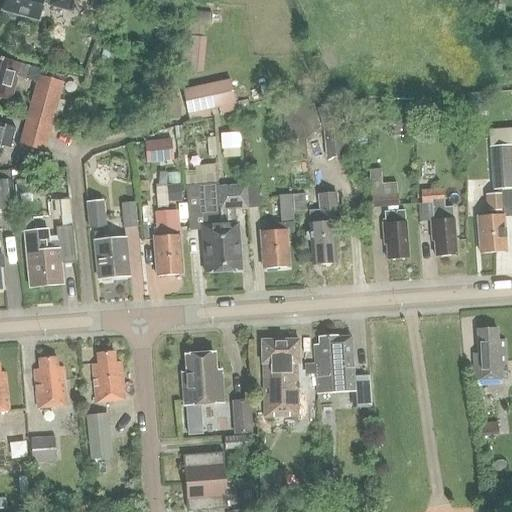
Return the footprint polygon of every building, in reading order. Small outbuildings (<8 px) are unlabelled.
[(3,0),(1,12),(41,22),(45,5),(48,6),(48,7),(70,13),(73,0),(3,0)] [(104,14),(107,0),(92,0),(89,11),(104,14)] [(182,68),(207,69),(208,34),(183,33),(182,68)] [(0,99),(11,103),(17,78),(35,83),(24,126),(49,133),(64,76),(19,64),(20,63),(0,58),(0,99)] [(230,80),(182,90),(189,123),(211,118),(209,111),(218,109),(220,116),(237,113),(230,80)] [(341,129),(334,106),(334,104),(317,109),(323,132),(326,160),(356,156),(352,143),(346,127),(341,129)] [(0,146),(10,149),(15,130),(4,127),(5,125),(0,123),(0,146)] [(44,152),(49,133),(24,126),(18,145),(44,152)] [(224,146),(245,145),(244,129),(223,130),(224,146)] [(506,254),(504,218),(511,217),(511,163),(511,147),(511,146),(511,134),(488,136),(492,191),(495,191),(495,195),(486,196),(487,216),(478,217),(481,255),(506,254)] [(171,140),(144,143),(147,165),(173,162),(171,140)] [(426,159),(441,159),(442,143),(427,143),(426,159)] [(370,172),(372,197),(369,197),(370,210),(397,207),(396,184),(382,185),(381,171),(370,172)] [(20,200),(34,200),(33,177),(19,177),(20,200)] [(11,180),(0,181),(0,211),(14,210),(11,180)] [(160,203),(184,201),(183,183),(159,184),(160,203)] [(206,273),(223,272),(220,226),(221,226),(219,188),(217,188),(217,185),(185,187),(188,231),(203,230),(206,273)] [(246,186),(248,209),(260,208),(258,185),(246,186)] [(220,226),(223,272),(242,271),(238,225),(235,225),(234,212),(247,211),(245,186),(219,188),(221,226),(220,226)] [(454,219),(452,219),(451,208),(444,209),(442,190),(420,192),(422,206),(418,206),(419,222),(430,221),(432,239),(435,239),(436,258),(457,256),(454,219)] [(294,213),(306,212),(305,194),(293,195),(294,213)] [(335,222),(332,222),(332,219),(338,219),(337,195),(318,196),(319,212),(309,212),(312,267),(337,266),(335,222)] [(290,270),(287,232),(294,231),(292,196),(279,197),(281,224),(272,225),(273,231),(261,232),(264,272),(290,270)] [(106,228),(103,202),(86,204),(88,230),(106,228)] [(123,229),(136,228),(134,203),(120,205),(123,229)] [(388,262),(408,260),(406,222),(405,222),(404,211),(384,213),(385,223),(383,224),(384,241),(386,241),(388,262)] [(163,216),(165,236),(154,237),(157,278),(183,276),(178,214),(163,216)] [(30,289),(62,286),(60,266),(76,265),(73,228),(57,229),(58,251),(49,251),(48,231),(25,233),(30,289)] [(126,239),(103,241),(102,233),(94,234),(97,280),(129,278),(126,239)] [(475,381),(507,379),(505,342),(498,343),(498,330),(478,331),(479,354),(474,355),(475,381)] [(319,346),(315,346),(317,396),(355,394),(354,377),(351,338),(336,338),(336,337),(320,339),(319,346)] [(297,364),(299,364),(299,341),(262,342),(262,365),(265,365),(265,417),(297,417),(297,364)] [(96,404),(125,401),(121,363),(115,364),(114,354),(97,355),(98,365),(93,366),(96,404)] [(214,354),(186,356),(187,374),(182,374),(184,407),(223,404),(220,372),(215,372),(214,354)] [(38,409),(67,406),(63,368),(58,369),(57,359),(39,361),(40,370),(34,371),(38,409)] [(0,412),(9,412),(6,373),(0,374),(0,373),(0,412)] [(231,403),(234,436),(252,435),(250,401),(231,403)] [(89,461),(109,460),(109,459),(112,459),(108,414),(85,417),(89,461)] [(249,449),(248,436),(224,438),(225,451),(249,449)] [(56,463),(55,438),(30,439),(31,464),(56,463)] [(223,454),(183,457),(185,485),(225,482),(223,454)] [(284,471),(259,471),(260,504),(285,503),(284,471)] [(319,471),(315,499),(329,501),(332,473),(319,471)] [(185,485),(187,511),(204,511),(228,510),(225,482),(185,485)]
